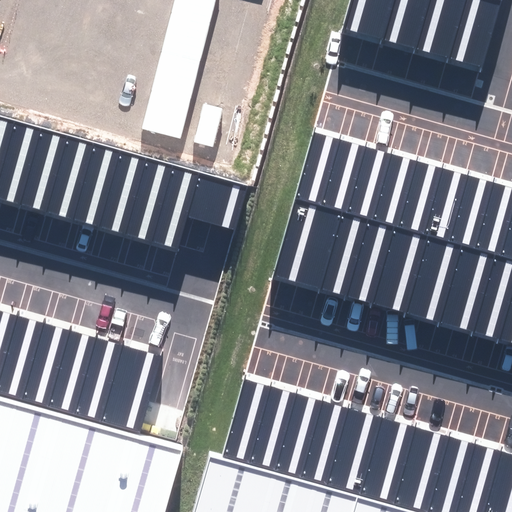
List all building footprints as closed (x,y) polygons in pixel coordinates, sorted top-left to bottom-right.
[(387,0),(350,0),(341,32),(376,42),(387,0)] [(425,0),(387,0),(376,42),(410,51),(425,0)] [(462,0),(425,0),(410,51),(445,61),(462,0)] [(500,1),(497,0),(462,0),(445,61),(479,71),(500,1)] [(245,185),(0,115),(0,202),(175,251),(185,217),(232,230),(245,185)] [(290,200),(314,207),(337,131),(312,124),(290,200)] [(323,209),(339,214),(362,138),(337,131),(314,207),(323,209)] [(356,219),(364,221),(387,145),(362,138),(339,214),(356,219)] [(364,221),(389,228),(411,152),(387,145),(364,221)] [(389,228),(414,235),(436,159),(411,152),(389,228)] [(422,238),(439,242),(461,166),(436,159),(414,235),(422,238)] [(456,247),(464,249),(486,173),(461,166),(439,242),(456,247)] [(464,249),(489,256),(511,180),(486,173),(464,249)] [(511,180),(489,256),(511,262),(511,180)] [(314,207),(290,200),(268,276),(301,286),(323,209),(314,207)] [(339,214),(323,209),(301,286),(334,295),(356,219),(339,214)] [(364,221),(356,219),(334,295),(367,305),(389,228),(364,221)] [(414,235),(389,228),(367,305),(400,314),(422,238),(414,235)] [(439,242),(422,238),(400,314),(434,324),(456,247),(439,242)] [(464,249),(456,247),(434,324),(467,333),(489,256),(464,249)] [(511,300),(511,262),(489,256),(467,333),(500,342),(511,300)] [(511,300),(500,342),(511,345),(511,300)] [(0,391),(140,430),(160,355),(0,310),(0,391)] [(251,457),(273,381),(244,373),(223,450),(251,457)] [(280,465),(301,388),(273,381),(251,457),(280,465)] [(308,473),(330,396),(301,388),(280,465),(308,473)] [(0,511),(163,511),(182,445),(0,396),(0,511)] [(337,481),(358,404),(330,396),(308,473),(337,481)] [(365,489),(387,412),(358,404),(337,481),(365,489)] [(394,497),(415,420),(387,412),(365,489),(394,497)] [(422,504),(444,428),(415,420),(394,497),(422,504)] [(449,511),(450,511),(472,435),(444,428),(422,504),(449,511)] [(480,511),(500,443),(472,435),(450,511),(480,511)] [(511,511),(511,445),(500,443),(480,511),(511,511)] [(352,511),(357,496),(206,455),(190,511),(352,511)] [(417,511),(357,496),(352,511),(417,511)]
